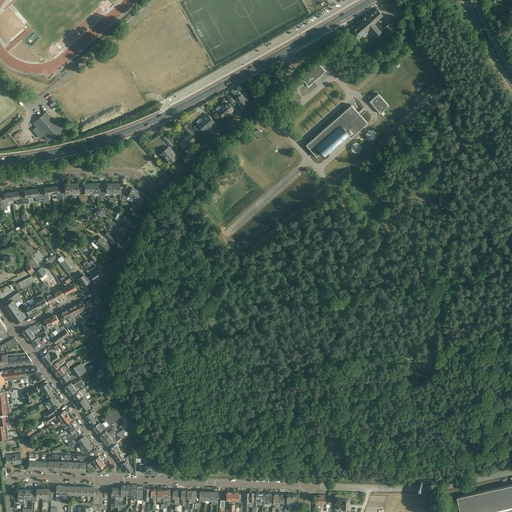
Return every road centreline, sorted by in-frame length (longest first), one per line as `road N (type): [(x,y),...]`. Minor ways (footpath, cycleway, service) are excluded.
road 1 (secondary): [(0,160),(142,125),(286,49)]
road 2 (residential): [(16,330),(104,284),(156,190)]
road 3 (residential): [(156,190),(288,74),(286,49)]
road 4 (residential): [(309,486),(131,479),(118,468)]
road 5 (residential): [(156,190),(126,170),(0,181)]
road 6 (unclassified): [(369,488),(432,489),(511,473)]
road 7 (residential): [(40,364),(118,468)]
road 8 (residential): [(8,511),(12,478),(98,476)]
